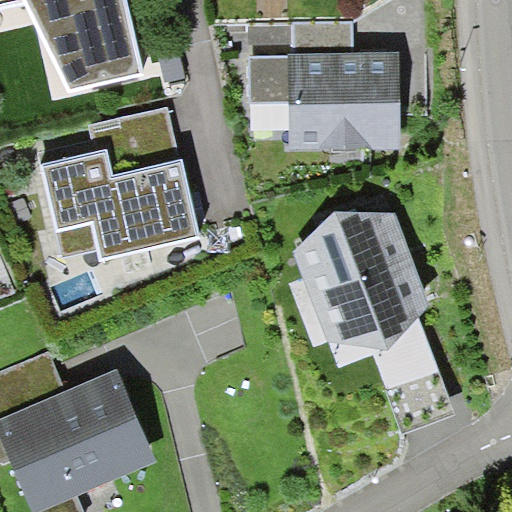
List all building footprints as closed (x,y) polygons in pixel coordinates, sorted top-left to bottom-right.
[(142,72),(126,0),(0,0),(0,30),(35,23),(69,88),(142,72)] [(386,61),(246,61),(246,103),(274,103),(274,150),(385,151),(386,61)] [(199,235),(168,106),(87,126),(90,139),(35,152),(61,257),(98,248),(101,259),(199,235)] [(332,208),(304,252),(329,338),(381,347),(430,303),(402,218),(332,208)] [(44,358),(0,375),(0,463),(6,461),(25,511),(78,511),(70,491),(146,461),(111,373),(59,394),(44,358)]
